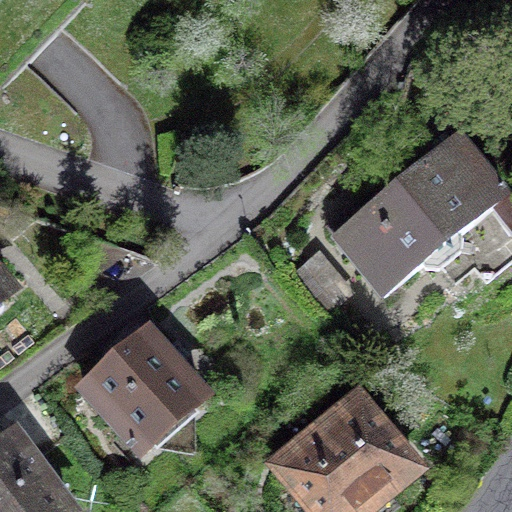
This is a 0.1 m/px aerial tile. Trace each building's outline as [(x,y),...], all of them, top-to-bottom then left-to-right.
[(458,236),(500,202),(454,146),(390,198),(380,187),(327,231),(383,298),(421,267),(440,270),(460,253),(458,236)] [(0,301),(10,294),(0,282),(0,301)] [(138,456),(201,401),(146,339),(83,395),(138,456)] [(386,499),(414,476),(356,405),(276,470),(310,511),(395,511),(396,511),(386,499)] [(65,511),(14,441),(0,451),(0,511),(65,511)]
